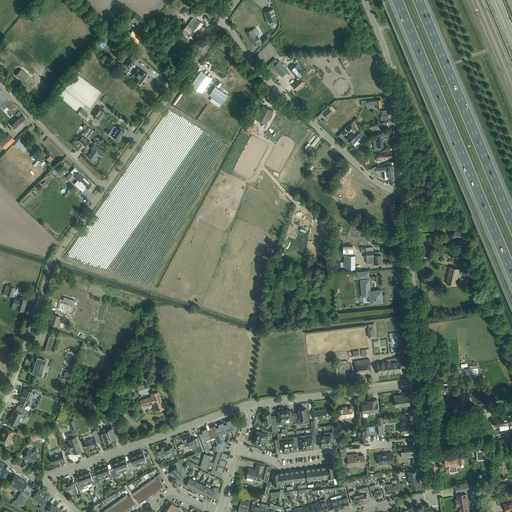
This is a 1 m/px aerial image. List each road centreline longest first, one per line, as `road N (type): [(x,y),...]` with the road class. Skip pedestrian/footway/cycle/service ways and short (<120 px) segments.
road 1 (motorway): [(397,0),(511,272)]
road 2 (unclassified): [(0,414),(51,265),(103,188)]
road 3 (unclassified): [(399,193),(380,185),(261,74),(223,19)]
road 4 (motorway): [(511,222),(418,0)]
road 5 (unclassified): [(103,188),(223,19)]
road 6 (unclassified): [(399,193),(391,76),(362,0)]
road 7 (unclassified): [(420,382),(399,193)]
road 8 (unclassified): [(253,406),(420,382)]
road 9 (unclassified): [(103,188),(0,84)]
